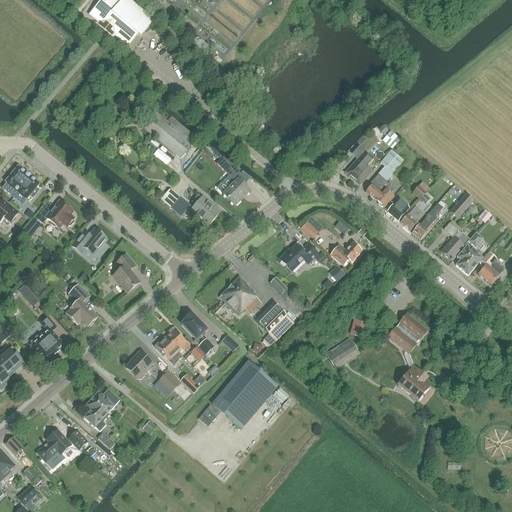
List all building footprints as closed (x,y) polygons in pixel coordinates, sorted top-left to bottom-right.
[(127,47),(138,35),(140,37),(144,33),(150,25),(153,22),(127,0),(107,0),(104,5),(100,2),(89,15),(98,23),(97,24),(103,29),(104,27),(108,31),(107,33),(113,37),(114,36),(127,47)] [(215,67),(211,74),(222,83),(225,80),(227,77),(216,68),(215,67)] [(167,123),(155,113),(142,128),(180,159),(193,144),(167,123)] [(171,118),(167,123),(193,144),(197,139),(171,118)] [(392,143),(401,133),(392,125),(383,136),(392,143)] [(346,174),(348,176),(348,178),(351,180),(352,180),(359,186),(359,187),(360,186),(372,173),(367,168),(373,160),(359,147),(353,154),(359,159),(346,174),(345,174),(345,175),(346,174)] [(403,162),(391,152),(380,164),(384,168),(370,185),(372,186),(365,193),(379,205),(379,207),(381,209),(383,208),(384,209),(394,198),(390,195),(394,191),(390,187),(391,186),(389,184),(384,190),(383,189),(380,192),(378,191),(403,162)] [(241,174),(232,166),(222,158),(218,162),(227,171),(228,170),(236,179),(241,174)] [(18,194),(26,201),(40,185),(18,167),(5,183),(6,184),(2,189),(14,199),(18,194)] [(394,187),(402,179),(396,173),(392,177),(395,179),(391,184),(394,187)] [(222,195),(234,207),(250,192),(238,180),(222,195)] [(419,181),(415,185),(427,195),(430,191),(419,181)] [(425,194),(418,187),(412,194),(420,200),(425,194)] [(161,201),(164,204),(181,218),(191,206),(172,190),(170,190),(161,201)] [(430,200),(425,195),(421,200),(426,205),(430,200)] [(450,214),(457,220),(473,202),(466,195),(450,214)] [(220,213),(202,198),(201,199),(198,196),(193,202),(197,205),(190,213),(198,220),(200,217),(210,225),(220,213)] [(387,213),(398,222),(409,209),(398,200),(394,206),(392,204),(385,211),(388,213),(387,213)] [(0,223),(4,219),(10,224),(18,214),(2,201),(0,203),(0,223)] [(60,202),(52,212),(47,208),(49,205),(37,219),(43,224),(46,220),(51,223),(51,225),(54,228),(56,227),(58,230),(63,224),(67,228),(74,220),(69,216),(73,212),(60,202)] [(440,203),(435,208),(425,219),(412,234),(420,241),(433,226),(432,225),(435,221),(435,218),(445,207),(440,203)] [(486,219),(493,210),(485,204),(478,213),(486,219)] [(401,224),(409,232),(424,216),(416,208),(401,224)] [(308,218),(302,225),(313,235),(320,228),(308,218)] [(28,226),(35,233),(42,225),(35,219),(28,226)] [(453,239),(440,253),(451,262),(469,242),(450,224),(444,231),(453,239)] [(80,238),(72,247),(78,252),(82,255),(86,251),(93,257),(94,256),(99,260),(109,248),(103,244),(106,240),(95,231),(85,242),(80,238)] [(477,234),(469,243),(477,249),(484,240),(477,234)] [(318,254),(308,245),(302,251),(296,246),(291,252),(289,251),(279,261),(291,273),(304,261),(307,264),(318,254)] [(338,248),(330,257),(343,267),(345,266),(344,265),(348,261),(352,264),(361,253),(352,245),(344,254),(338,248)] [(460,261),(455,267),(468,277),(482,260),(467,247),(457,259),(460,261)] [(247,265),(252,268),(257,256),(252,254),(247,265)] [(494,258),(488,254),(481,262),(486,267),(478,276),(491,287),(499,277),(498,276),(503,271),(491,261),(494,258)] [(126,256),(116,264),(121,270),(113,277),(127,294),(140,284),(130,272),(135,267),(126,256)] [(245,311),(250,316),(261,304),(252,295),(254,293),(240,279),(220,299),(239,318),(245,311)] [(270,284),(281,296),(286,301),(292,295),(276,279),(270,284)] [(98,319),(83,304),(90,298),(78,286),(71,293),(79,301),(66,315),(77,326),(82,322),(88,328),(98,319)] [(18,293),(32,309),(39,303),(25,287),(18,293)] [(274,303),(269,308),(255,322),(277,343),(295,324),(274,303)] [(184,322),(184,323),(181,326),(196,341),(194,343),(199,348),(198,348),(206,357),(214,349),(206,341),(205,342),(201,337),(207,331),(191,315),(190,316),(189,315),(184,320),(185,321),(184,322)] [(416,346),(427,333),(407,315),(388,338),(405,352),(409,355),(416,346)] [(58,354),(57,352),(64,347),(51,333),(56,329),(46,318),(39,324),(47,333),(41,338),(39,336),(30,344),(32,346),(31,347),(45,363),(52,357),(53,359),(58,354)] [(351,327),(349,337),(361,340),(364,330),(351,327)] [(168,337),(166,340),(178,352),(182,348),(186,352),(190,348),(180,337),(180,336),(174,330),(172,330),(168,334),(168,337)] [(5,331),(0,335),(0,345),(10,337),(5,331)] [(325,355),(328,360),(333,367),(358,351),(350,339),(325,355)] [(160,342),(154,348),(161,355),(162,354),(173,365),(182,357),(178,352),(166,340),(161,344),(160,342)] [(25,364),(12,349),(10,351),(7,348),(0,353),(0,390),(1,392),(12,382),(7,377),(11,373),(13,375),(25,364)] [(199,363),(205,358),(196,349),(191,354),(199,363)] [(406,353),(404,356),(409,369),(411,371),(413,368),(414,369),(409,355),(406,353)] [(125,369),(137,381),(152,365),(140,354),(125,369)] [(242,432),(278,389),(248,364),(212,407),(242,432)] [(411,371),(398,387),(399,387),(417,402),(417,403),(431,386),(425,381),(427,379),(414,369),(413,368),(411,371)] [(182,384),(167,370),(164,374),(166,376),(160,382),(172,394),(182,384)] [(180,382),(193,395),(205,382),(200,377),(193,383),(186,376),(180,382)] [(90,412),(84,419),(95,429),(95,428),(100,433),(106,426),(103,423),(109,417),(107,415),(120,402),(108,391),(102,397),(98,394),(85,408),(90,412)] [(211,407),(199,420),(209,428),(220,414),(211,407)] [(52,441),(37,454),(52,470),(64,460),(60,456),(71,447),(73,445),(79,451),(87,444),(77,433),(69,440),(70,441),(68,443),(57,432),(50,439),(52,441)] [(103,435),(98,440),(110,451),(115,445),(103,435)] [(6,446),(15,456),(23,450),(13,439),(6,446)] [(9,472),(15,467),(0,450),(0,483),(11,473),(9,472)] [(23,473),(24,473),(32,483),(37,478),(29,469),(23,473)] [(40,484),(47,492),(52,488),(45,480),(40,484)] [(18,499),(25,506),(37,495),(31,487),(18,499)]
